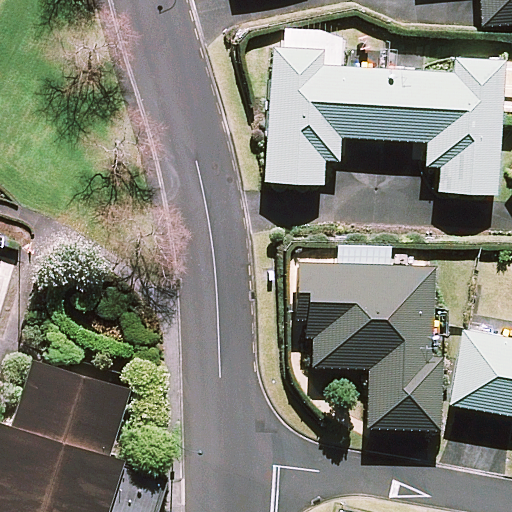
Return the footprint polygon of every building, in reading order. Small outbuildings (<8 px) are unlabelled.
[(511,0),(479,0),(481,26),(511,24),(511,0)] [(287,30),(286,49),(271,48),(265,181),(321,184),(322,159),(338,160),(339,137),(426,141),(425,166),(439,167),(437,191),(494,194),(501,63),(452,60),(452,74),(337,68),(339,33),(287,30)] [(384,265),(298,262),(296,308),(305,308),(303,365),(368,367),(365,427),(437,430),(440,358),(428,358),(433,247),(385,245),(384,265)] [(511,339),(461,332),(450,404),(511,413),(511,339)] [(0,511),(165,511),(176,479),(106,457),(128,385),(21,353),(0,419),(0,511)]
